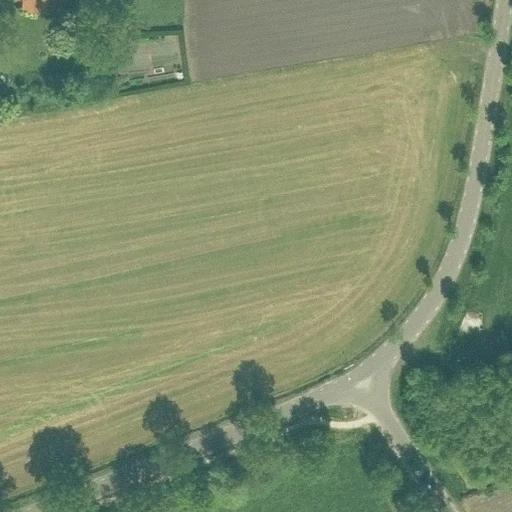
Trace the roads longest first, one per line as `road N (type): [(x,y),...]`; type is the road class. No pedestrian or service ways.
road 1 (tertiary): [(359,378),(432,295),(458,235),(503,0)]
road 2 (tertiary): [(35,511),(359,378)]
road 3 (unclassified): [(447,511),(359,378)]
